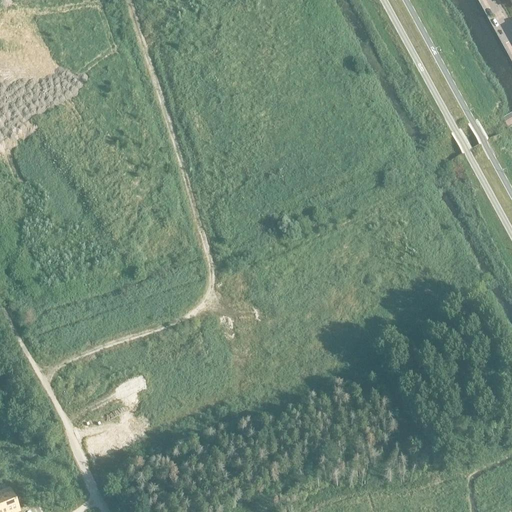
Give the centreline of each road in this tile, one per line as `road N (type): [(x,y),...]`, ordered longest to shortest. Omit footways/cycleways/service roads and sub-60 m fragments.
road 1 (track): [(127,0),(179,156),(210,276),(206,293),(165,323),(29,371)]
road 2 (secondary): [(382,0),(511,235)]
road 3 (secondary): [(511,196),(404,0)]
road 4 (track): [(0,318),(105,511)]
